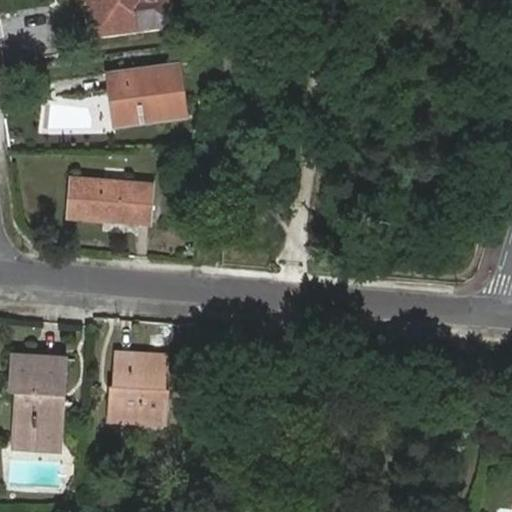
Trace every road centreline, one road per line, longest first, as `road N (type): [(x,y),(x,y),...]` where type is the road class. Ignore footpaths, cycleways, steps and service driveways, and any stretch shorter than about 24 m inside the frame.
road 1 (track): [(335,0),(247,511)]
road 2 (residential): [(0,271),(498,314)]
